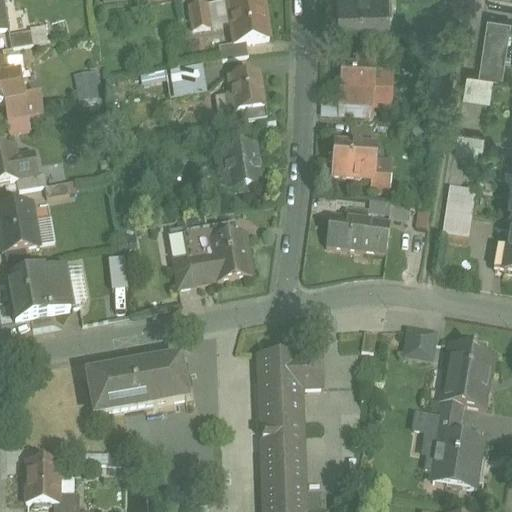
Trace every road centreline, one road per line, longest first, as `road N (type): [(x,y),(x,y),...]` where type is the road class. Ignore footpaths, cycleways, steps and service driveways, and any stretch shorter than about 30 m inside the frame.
road 1 (residential): [(305,0),(307,122),(286,310)]
road 2 (residential): [(286,310),(0,362)]
road 3 (residential): [(511,317),(374,295),(286,310)]
